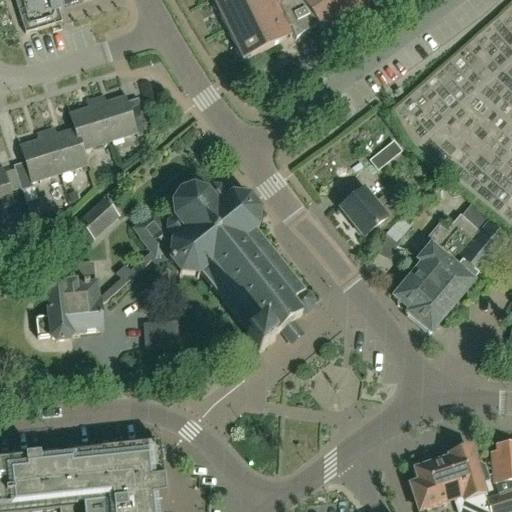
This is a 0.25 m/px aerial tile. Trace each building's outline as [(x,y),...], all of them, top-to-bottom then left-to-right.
[(13,0),(25,37),(63,25),(58,11),(64,9),(65,10),(82,5),(82,3),(92,0),(13,0)] [(295,43),(317,28),(321,33),(333,24),(338,31),(368,9),(363,2),(366,0),(380,0),(381,0),(298,0),(298,1),(302,6),(289,13),(292,19),(277,26),(264,0),(219,0),(226,13),(219,17),(235,49),(242,46),(249,59),(285,42),(281,35),(290,31),(295,43)] [(102,99),(94,102),(107,144),(135,135),(124,100),(104,106),(102,99)] [(80,152),(81,152),(107,144),(94,102),(86,104),(88,111),(69,117),(74,132),(80,152)] [(45,134),(58,176),(86,167),(81,152),(80,152),(74,132),(55,139),(53,132),(45,134)] [(30,185),(58,176),(45,134),(37,136),(39,143),(19,149),(30,185)] [(401,145),(373,163),(382,176),(409,158),(401,145)] [(0,210),(12,207),(1,172),(0,171),(0,210)] [(303,333),(302,331),(300,333),(293,324),(302,317),(300,314),(305,314),(306,316),(307,316),(306,314),(311,310),(314,311),(315,310),(312,309),(313,303),(315,301),(312,302),(308,297),(308,294),(306,296),(302,295),(305,293),(304,291),(301,293),(290,279),(292,277),(291,275),(289,278),(278,264),(280,262),(278,260),(276,262),(265,248),(267,246),(267,244),(263,246),(253,233),(255,232),(258,233),(260,232),(256,228),(258,215),(261,214),(261,213),(256,213),(259,210),(253,202),(249,206),(249,205),(250,201),(249,200),(235,204),(231,199),(230,200),(232,202),(229,204),(219,191),(211,193),(208,196),(209,199),(206,195),(204,197),(194,193),(193,190),(192,190),(192,193),(182,197),(180,194),(178,195),(181,198),(175,206),(171,207),(171,208),(174,210),(175,219),(172,221),(173,223),(171,223),(167,227),(166,231),(162,226),(161,227),(153,217),(135,232),(142,242),(141,243),(151,254),(129,276),(124,270),(115,278),(120,284),(101,300),(98,300),(98,307),(104,304),(158,257),(164,265),(172,264),(173,265),(170,268),(176,275),(181,274),(181,275),(180,278),(181,279),(184,277),(196,276),(197,279),(199,279),(199,275),(201,275),(212,288),(209,290),(211,292),(213,290),(224,304),(222,306),(223,308),(226,306),(237,320),(235,322),(236,324),(238,321),(249,335),(245,338),(260,356),(273,341),(281,334),(288,343),(286,344),(287,347),(303,333)] [(364,191),(340,210),(363,240),(383,225),(385,228),(399,218),(384,198),(374,205),(364,191)] [(103,202),(77,225),(94,243),(119,220),(103,202)] [(422,246),(427,250),(417,263),(421,266),(393,300),(409,313),(406,317),(430,337),(473,284),(465,278),(471,271),(479,278),(507,242),(488,226),(491,222),(471,205),(460,219),(459,219),(446,233),(438,227),(422,246)] [(388,236),(378,257),(391,263),(401,242),(412,230),(402,221),(388,236)] [(101,335),(98,307),(98,300),(96,301),(92,268),(72,269),(74,285),(64,286),(64,291),(45,293),(48,320),(35,321),(37,341),(51,340),(56,345),(67,344),(72,337),(101,335)] [(147,352),(176,350),(174,327),(145,330),(147,352)] [(494,469),(492,469),(493,485),(497,496),(485,500),(488,511),(511,511),(511,444),(501,445),(501,448),(497,448),(497,456),(493,457),(494,469)] [(157,511),(157,510),(152,511),(151,502),(165,500),(163,482),(159,447),(67,457),(68,466),(57,467),(56,458),(0,464),(0,511),(157,511)] [(488,511),(485,500),(483,495),(484,495),(480,483),(488,481),(482,462),(478,463),(473,464),(469,452),(448,459),(449,462),(441,465),(454,504),(456,511),(488,511)] [(431,511),(454,504),(441,465),(422,471),(419,470),(413,472),(412,474),(414,480),(417,481),(419,486),(410,489),(417,511),(431,511)]
